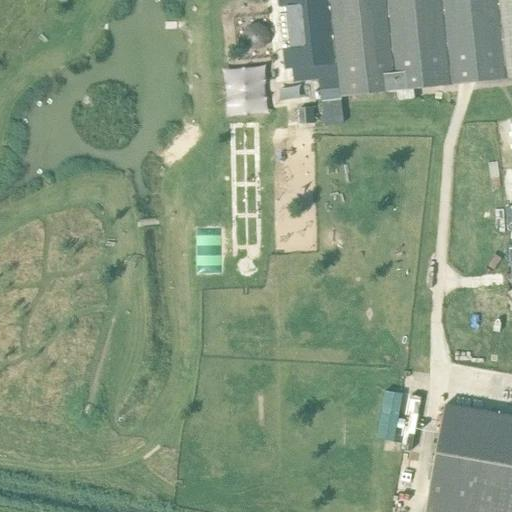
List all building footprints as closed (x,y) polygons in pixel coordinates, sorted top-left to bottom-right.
[(511,0),(285,0),(295,82),(319,79),(322,100),(342,98),(341,97),(511,78),(511,0)] [(254,74),(220,75),(221,116),(256,115),(254,74)] [(312,108),(299,109),(300,124),(313,123),(312,108)] [(506,284),(506,270),(473,271),(474,285),(506,284)] [(511,511),(511,414),(444,403),(424,511),(511,511)]
